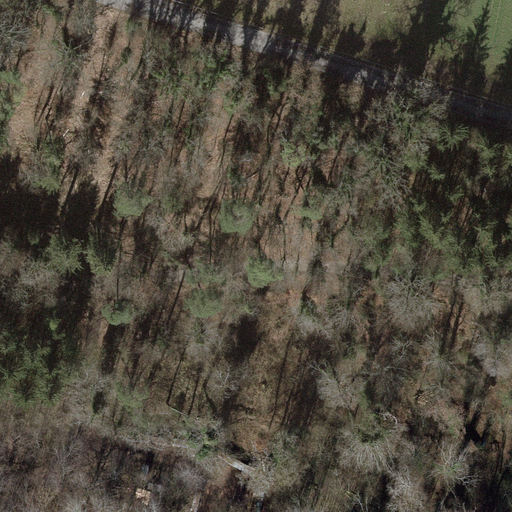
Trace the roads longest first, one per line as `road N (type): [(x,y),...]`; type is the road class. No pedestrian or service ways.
road 1 (track): [(511,285),(298,264),(98,283),(0,265)]
road 2 (tertiary): [(511,119),(132,0)]
road 3 (track): [(329,267),(366,331),(432,370),(491,428)]
road 4 (track): [(98,283),(82,362),(92,467)]
